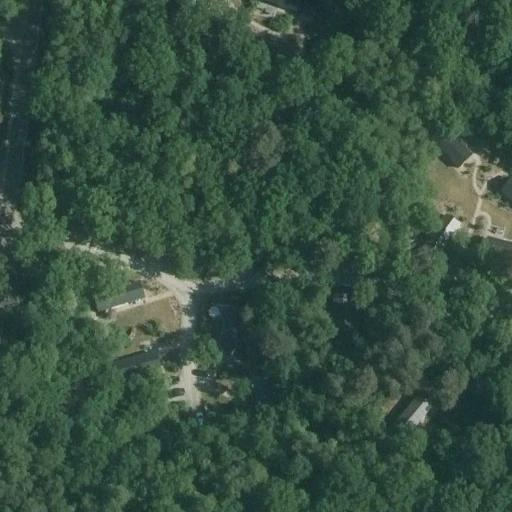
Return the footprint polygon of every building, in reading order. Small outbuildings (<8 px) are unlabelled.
[(169,37),(206,3),(202,0),(182,0),(157,23),(169,37)] [(263,0),(263,3),(310,19),(316,1),(311,0),(263,0)] [(325,62),(362,43),(361,41),(367,38),(359,24),(317,45),(325,62)] [(238,49),(278,77),(289,62),(249,34),(238,49)] [(329,107),(375,125),(381,108),(335,90),(329,107)] [(423,137),(459,171),(471,158),(436,124),(423,137)] [(375,208),(416,181),(405,165),(364,193),(375,208)] [(500,193),(511,203),(511,179),(500,193)] [(445,217),(417,258),(432,268),(460,227),(445,217)] [(482,258),(511,265),(511,246),(486,240),(482,258)] [(97,315),(144,300),(139,283),(92,297),(97,315)] [(332,299),(335,348),(353,347),(350,298),(332,299)] [(227,310),(221,359),(239,361),(245,312),(227,310)] [(487,341),(511,340),(511,321),(487,323),(487,341)] [(113,385),(161,372),(156,354),(108,367),(113,385)] [(244,430),(280,396),(267,383),(231,417),(244,430)] [(422,393),(390,431),(404,442),(436,404),(422,393)] [(462,458),(510,446),(505,428),(457,440),(462,458)] [(122,472),(170,459),(165,441),(117,454),(122,472)] [(413,494),(399,511),(422,511),(428,504),(413,494)]
